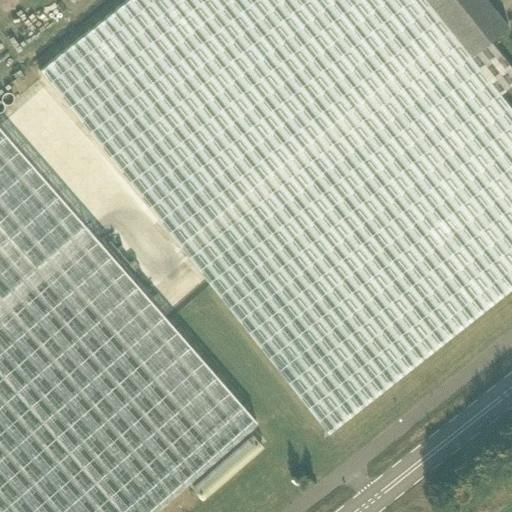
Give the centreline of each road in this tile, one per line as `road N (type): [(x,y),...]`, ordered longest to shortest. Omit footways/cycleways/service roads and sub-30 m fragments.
road 1 (unclassified): [(348,468),(511,337)]
road 2 (secondary): [(373,499),(511,389)]
